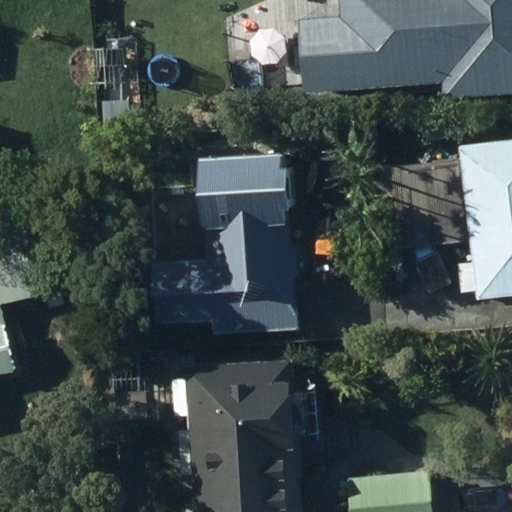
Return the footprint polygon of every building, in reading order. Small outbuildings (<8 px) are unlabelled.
[(511,0),(355,0),(357,14),(318,17),(323,90),(465,79),(466,94),(511,90),(511,0)] [(134,93),(114,95),(116,128),(148,127),(147,103),(135,103),(134,93)] [(474,115),(444,117),(445,136),(476,133),(474,115)] [(479,151),(491,260),(462,263),(465,290),(506,286),(507,294),(511,293),(511,137),(489,140),(490,149),(479,151)] [(219,222),(221,258),(170,261),(174,321),(229,318),(229,330),(314,325),(311,273),(315,273),(313,241),(307,241),(306,219),(312,218),(311,202),(321,202),(319,162),(311,162),(310,146),(226,151),(230,221),(219,222)] [(471,157),(391,167),(401,247),(481,237),(471,157)] [(203,376),(185,377),(187,414),(204,413),(208,511),(320,511),(318,443),(325,443),(324,420),(337,420),(336,397),(323,397),(322,376),(313,376),(313,358),(202,362),(203,376)] [(447,511),(443,468),(361,477),(364,511),(447,511)]
